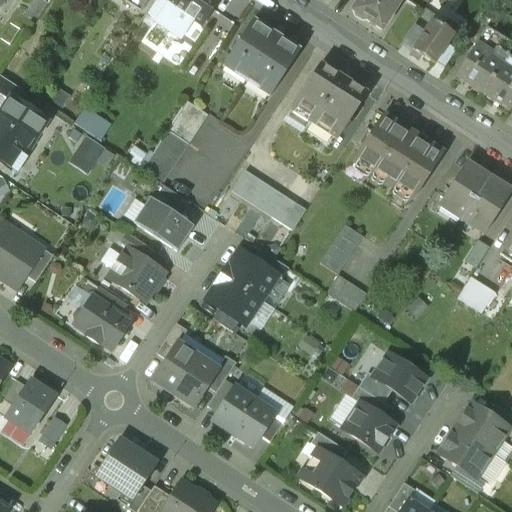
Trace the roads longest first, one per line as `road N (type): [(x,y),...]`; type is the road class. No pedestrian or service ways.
road 1 (residential): [(511,146),(279,0)]
road 2 (residential): [(123,384),(225,226)]
road 3 (residential): [(126,410),(277,511)]
road 4 (residential): [(367,511),(452,380)]
